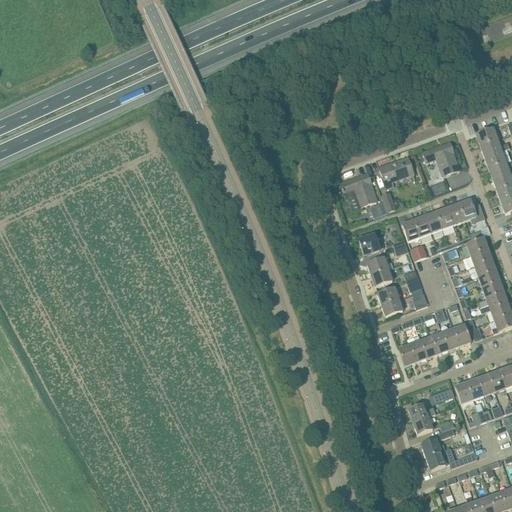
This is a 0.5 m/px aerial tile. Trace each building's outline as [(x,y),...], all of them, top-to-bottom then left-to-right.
[(476,137),(480,149),(497,143),(493,131),(476,137)] [(480,149),(484,161),(507,153),(506,152),(509,151),(507,145),(499,148),(497,143),(480,149)] [(439,153),(438,149),(422,155),(424,161),(423,161),(425,164),(426,165),(436,162),(442,179),(459,173),(453,156),(454,155),(451,149),(439,153)] [(484,161),(488,172),(506,166),(511,163),(507,153),(484,161)] [(392,184),(413,177),(407,160),(379,171),(386,191),(393,188),(392,184)] [(510,177),(506,166),(488,172),(493,183),(510,177)] [(356,180),(340,186),(342,192),(341,192),(342,195),(343,195),(344,196),(346,203),(356,199),(360,210),(377,204),(371,187),(371,186),(368,176),(367,176),(368,180),(357,184),(356,180)] [(511,176),(510,177),(493,183),(497,194),(511,188),(511,182),(511,181),(511,176)] [(511,188),(497,194),(501,206),(511,201),(511,188)] [(390,195),(381,198),(387,215),(395,212),(390,195)] [(511,201),(501,206),(505,217),(510,215),(511,220),(511,201)] [(470,202),(458,207),(464,224),(470,222),(472,226),(477,224),(485,222),(479,207),(472,209),(470,202)] [(383,205),(370,210),(374,221),(387,216),(388,216),(383,205)] [(458,207),(447,211),(453,228),(464,224),(458,207)] [(447,211),(436,215),(442,232),(453,228),(447,211)] [(436,215),(424,219),(430,236),(442,232),(436,215)] [(424,219),(413,223),(419,240),(430,236),(424,219)] [(419,240),(413,223),(402,227),(408,244),(419,240)] [(469,237),(470,240),(471,243),(483,239),(481,232),(469,237)] [(359,243),(364,257),(380,252),(379,251),(383,250),(381,243),(377,245),(375,237),(359,243)] [(392,246),(394,252),(406,248),(404,242),(402,243),(401,238),(395,240),(397,245),(392,246)] [(466,247),(470,258),(487,252),(483,241),(466,247)] [(406,248),(394,252),(397,259),(409,255),(406,248)] [(411,252),(415,264),(420,262),(427,259),(423,248),(411,252)] [(442,256),(445,264),(450,262),(449,261),(458,258),(456,251),(442,256)] [(470,258),(474,269),(491,263),(487,252),(470,258)] [(367,267),(371,278),(388,272),(384,260),(376,263),(367,267)] [(474,269),(478,280),(495,274),(491,263),(474,269)] [(388,272),(371,278),(375,290),(392,284),(388,272)] [(403,277),(406,283),(418,279),(415,273),(403,277)] [(478,280),(482,291),(500,285),(495,274),(478,280)] [(406,283),(408,289),(420,285),(418,279),(406,283)] [(451,281),(454,289),(471,283),(469,279),(461,282),(460,279),(456,280),(456,279),(451,281)] [(410,295),(411,294),(422,290),(420,285),(408,289),(410,295)] [(482,291),(486,302),(504,296),(500,285),(482,291)] [(377,297),(381,308),(399,302),(395,290),(377,297)] [(412,300),(414,306),(426,302),(424,296),(413,300),(412,300)] [(490,313),(508,307),(504,296),(486,302),(488,308),(479,312),(481,316),(490,313)] [(399,302),(381,308),(385,320),(402,314),(399,302)] [(414,306),(416,312),(428,308),(426,302),(414,306)] [(490,313),(494,324),(511,318),(508,307),(490,313)] [(423,319),(425,323),(426,327),(430,326),(435,325),(431,316),(423,319)] [(511,318),(494,324),(496,330),(492,332),(493,337),(511,329),(511,318)] [(402,327),(403,331),(407,330),(408,333),(412,332),(411,329),(411,328),(409,324),(402,327)] [(464,328),(453,332),(459,349),(470,345),(464,328)] [(470,332),(474,344),(483,340),(479,329),(470,332)] [(453,332),(442,336),(448,353),(459,349),(453,332)] [(442,336),(431,340),(437,357),(448,353),(442,336)] [(415,346),(409,348),(415,365),(426,361),(420,344),(418,338),(413,340),(415,346)] [(431,340),(420,344),(426,361),(437,357),(431,340)] [(415,365),(409,348),(398,352),(404,369),(415,365)] [(511,375),(510,369),(499,373),(505,391),(511,388),(511,375)] [(499,373),(488,377),(494,395),(505,391),(499,373)] [(488,377),(477,381),(483,399),(494,395),(488,377)] [(477,381),(466,385),(472,403),(483,399),(477,381)] [(472,403),(466,385),(455,389),(461,407),(472,403)] [(429,399),(431,405),(444,401),(441,394),(429,399)] [(413,425),(428,420),(435,417),(433,410),(426,413),(423,407),(408,412),(413,425)] [(491,412),(493,416),(495,421),(503,418),(499,409),(491,412)] [(488,410),(477,415),(481,426),(492,422),(488,410)] [(481,426),(477,415),(470,417),(473,423),(468,425),(470,430),(481,426)] [(505,427),(507,432),(511,430),(511,424),(511,425),(508,419),(503,421),(505,427)] [(428,420),(413,425),(417,438),(433,432),(428,420)] [(439,428),(441,434),(452,430),(454,430),(452,423),(439,428)] [(452,430),(441,434),(438,436),(440,442),(454,437),(452,430)] [(421,448),(426,461),(445,454),(443,447),(438,449),(436,442),(421,448)] [(445,454),(426,461),(430,473),(445,468),(445,467),(449,466),(451,471),(477,462),(475,456),(453,463),(451,458),(447,459),(445,454)] [(492,471),(490,466),(479,470),(481,475),(486,473),(489,480),(495,478),(492,471)] [(511,492),(511,491),(501,495),(506,511),(508,511),(511,510),(511,492)] [(506,511),(501,495),(490,499),(494,511),(506,511)] [(466,501),(468,507),(469,511),(481,511),(479,503),(472,505),(470,499),(466,501)] [(494,511),(490,499),(479,503),(481,511),(494,511)]
